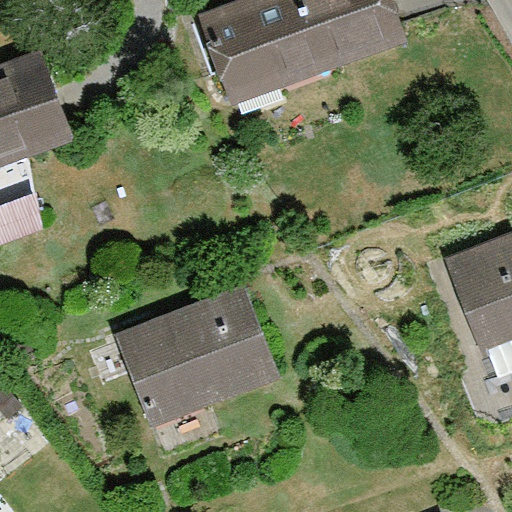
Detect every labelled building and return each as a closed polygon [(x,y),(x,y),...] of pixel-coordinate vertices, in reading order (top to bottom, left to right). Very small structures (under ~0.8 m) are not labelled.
[(249,0),(206,16),(238,107),(415,42),(400,0),(249,0)] [(0,67),(0,169),(81,140),(48,50),(0,67)] [(48,189),(0,207),(0,251),(62,228),(48,189)] [(511,241),(505,244),(453,263),(497,385),(511,380),(511,241)] [(191,325),(133,348),(165,428),(287,381),(256,300),(191,325)]
